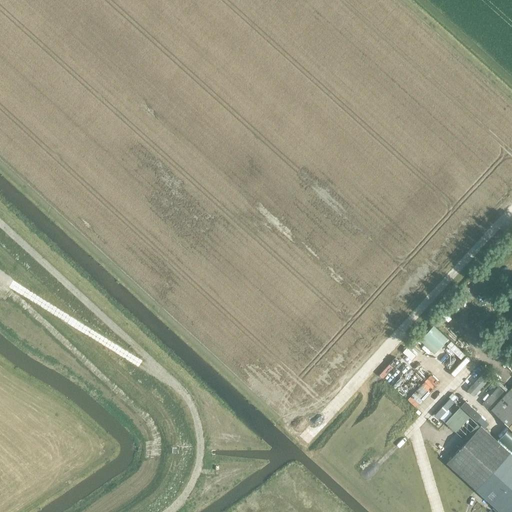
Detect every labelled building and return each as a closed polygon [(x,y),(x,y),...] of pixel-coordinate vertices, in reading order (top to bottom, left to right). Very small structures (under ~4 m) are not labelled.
[(435,352),(449,337),(434,323),(420,339),(435,352)] [(416,354),(408,348),(404,352),(421,366),(433,353),(423,345),(416,354)] [(462,383),(469,390),(486,371),(479,364),(462,383)] [(408,398),(416,406),(440,381),(431,373),(408,398)] [(511,386),(491,410),(511,429),(511,386)] [(435,413),(439,417),(454,401),(450,397),(435,413)] [(461,408),(447,424),(467,442),(482,426),(461,408)] [(501,511),(511,511),(511,454),(482,426),(467,442),(448,462),(501,511)]
